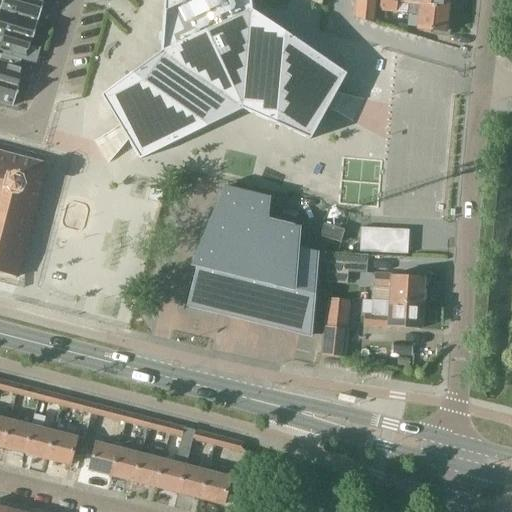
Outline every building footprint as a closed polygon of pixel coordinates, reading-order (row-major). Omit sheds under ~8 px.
[(3,0),(0,11),(39,22),(45,0),(55,0),(56,0),(55,0),(3,0)] [(249,0),(164,0),(161,53),(101,96),(139,160),(242,110),(310,140),(346,75),(251,11),(249,0)] [(368,0),(364,0),(357,0),(355,19),(374,25),(376,1),(373,1),(368,0)] [(400,0),(400,3),(410,4),(449,9),(449,0),(400,0)] [(398,4),(381,2),(380,11),(397,13),(398,4)] [(447,20),(449,9),(410,4),(409,14),(419,15),(418,29),(434,31),(434,35),(450,37),(451,21),(447,20)] [(39,22),(0,11),(0,12),(0,37),(3,38),(0,50),(3,51),(2,56),(21,61),(35,65),(40,49),(32,47),(39,22)] [(0,102),(14,107),(21,82),(20,81),(24,70),(19,68),(21,61),(2,56),(0,61),(0,102)] [(19,272),(46,166),(46,165),(0,153),(0,273),(18,278),(19,272)] [(151,187),(147,201),(161,205),(165,191),(151,187)] [(197,268),(188,307),(219,315),(219,314),(249,322),(295,333),(310,337),(317,254),(297,249),(299,228),(266,220),(269,199),(224,187),(207,230),(200,257),(197,255),(192,267),(194,267),(197,268)] [(321,237),(342,243),(345,230),(324,224),(321,237)] [(409,230),(361,227),(359,251),(408,254),(409,230)] [(326,283),(347,285),(348,273),(366,274),(367,256),(329,254),(326,283)] [(391,287),(390,302),(422,304),(424,278),(375,275),(374,286),(391,287)] [(324,327),(347,329),(350,302),(327,299),(324,327)] [(422,304),(390,302),(373,301),(373,316),(364,315),(363,326),(420,330),(421,318),(425,317),(425,308),(422,307),(422,304)] [(321,356),(345,358),(348,329),(347,329),(324,327),(321,356)] [(0,390),(17,395),(19,386),(0,380),(0,390)] [(17,395),(39,400),(41,391),(19,386),(17,395)] [(39,400),(61,406),(64,397),(41,391),(39,400)] [(61,406),(84,412),(92,414),(94,405),(64,397),(61,406)] [(97,415),(126,423),(128,414),(99,406),(97,415)] [(32,427),(25,454),(48,460),(55,433),(42,429),(46,416),(35,414),(32,427)] [(126,423),(148,429),(151,420),(128,414),(126,423)] [(0,447),(3,449),(10,421),(0,418),(0,447)] [(148,429),(171,435),(173,426),(151,420),(148,429)] [(3,449),(25,454),(32,427),(10,421),(3,449)] [(156,488),(179,494),(186,466),(193,440),(196,431),(173,426),(171,435),(182,437),(176,464),(163,461),(156,488)] [(196,431),(193,440),(214,446),(216,437),(196,431)] [(55,433),(48,460),(70,466),(77,438),(55,433)] [(216,437),(214,446),(248,454),(245,444),(216,437)] [(90,471),(112,477),(119,449),(97,443),(90,471)] [(112,477),(134,482),(141,455),(119,449),(112,477)] [(134,482),(156,488),(163,461),(141,455),(134,482)] [(179,494),(200,499),(207,472),(186,466),(179,494)] [(207,472),(200,499),(224,506),(231,478),(207,472)]
